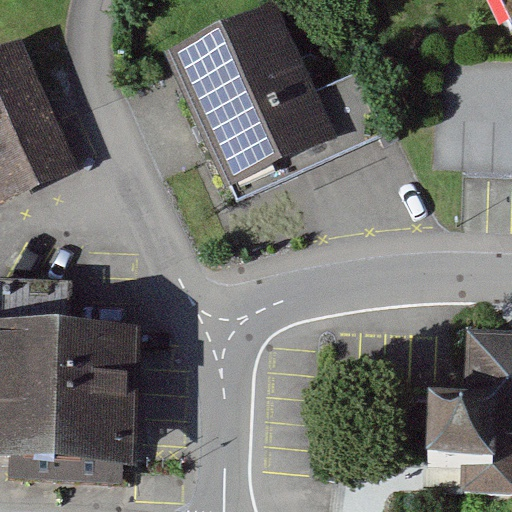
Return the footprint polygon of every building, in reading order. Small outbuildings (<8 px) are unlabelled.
[(511,0),(502,0),(511,20),(511,0)] [(275,26),(177,69),(240,211),(385,146),(358,85),(311,106),(275,26)] [(23,60),(0,70),(0,221),(1,224),(83,186),(23,60)] [(511,345),(474,344),(472,399),(437,398),(431,397),(426,497),(511,501),(511,345)] [(131,355),(0,353),(0,487),(129,489),(131,355)]
